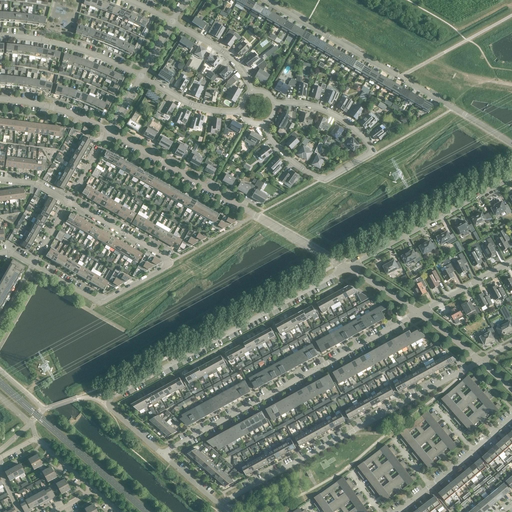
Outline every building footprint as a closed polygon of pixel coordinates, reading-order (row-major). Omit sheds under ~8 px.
[(104,1),(101,0),(97,0),(95,8),(101,9),(104,1)] [(253,3),(248,0),(245,6),(244,8),(249,10),(250,9),(252,10),(256,4),(254,2),(253,3)] [(110,3),(104,1),(101,9),(107,11),(110,3)] [(115,5),(110,3),(107,11),(112,13),(115,5)] [(261,7),(256,4),(252,10),(250,14),(257,19),(259,16),(263,9),(264,8),(261,7)] [(121,7),(115,5),(112,13),(118,16),(121,7)] [(127,9),(121,7),(118,16),(123,18),(127,9)] [(132,12),(127,9),(123,18),(129,20),(132,12)] [(268,11),(263,9),(259,16),(264,19),(265,18),(267,19),(271,13),(269,11),(268,11)] [(138,14),(132,12),(129,20),(134,23),(138,14)] [(276,16),(271,13),(267,19),(267,20),(272,23),(272,22),(275,23),(278,17),(279,17),(276,15),(276,16)] [(143,17),(138,14),(134,23),(139,25),(143,17)] [(46,18),(40,17),(38,26),(44,27),(45,22),(46,23),(47,19),(46,19),(46,18)] [(149,20),(143,17),(139,25),(145,28),(148,30),(150,25),(147,24),(149,20)] [(192,23),(199,27),(203,30),(206,24),(195,17),(192,23)] [(284,20),(278,17),(275,23),(274,25),(279,28),(280,26),(282,28),(286,21),(284,20)] [(215,21),(211,27),(214,28),(214,29),(211,34),(219,39),(225,28),(217,24),(218,23),(215,21)] [(291,24),(286,21),(282,28),(282,29),(287,32),(287,31),(290,32),(294,26),(291,24)] [(78,26),(76,26),(75,29),(77,30),(75,34),(81,36),(84,27),(78,25),(78,26)] [(299,29),(294,26),(290,32),(289,33),(294,36),(295,35),(298,37),(298,36),(299,37),(300,37),(300,38),(303,39),(302,41),(307,44),(308,42),(311,36),(306,33),(303,31),(302,30),(299,28),(299,29)] [(90,29),(84,27),(81,36),(87,37),(90,29)] [(247,30),(254,37),(257,34),(250,27),(247,30)] [(148,30),(145,28),(140,36),(144,38),(148,30)] [(96,31),(90,29),(87,37),(93,39),(96,31)] [(232,36),(232,35),(234,33),(230,29),(226,35),(228,37),(224,42),(227,45),(227,46),(229,47),(230,47),(237,39),(232,36)] [(101,33),(96,31),(93,39),(98,41),(101,33)] [(107,35),(101,33),(98,41),(104,43),(107,35)] [(113,37),(107,35),(104,43),(109,46),(113,37)] [(314,37),(311,36),(308,42),(310,44),(309,45),(314,48),(315,47),(319,40),(314,37)] [(118,40),(113,37),(109,46),(115,48),(118,40)] [(179,42),(180,43),(170,57),(171,57),(178,46),(180,47),(182,48),(184,45),(186,47),(190,49),(188,52),(191,54),(194,48),(192,47),(194,44),(182,37),(179,42)] [(143,39),(139,38),(134,47),(138,49),(143,39)] [(243,42),(245,40),(243,38),(239,42),(241,44),(234,51),(240,57),(249,48),(243,42)] [(124,42),(118,40),(115,48),(120,50),(124,42)] [(321,41),(319,40),(315,47),(318,48),(317,49),(322,52),(323,51),(326,45),(321,42),(321,41)] [(129,45),(124,42),(120,50),(125,53),(129,45)] [(329,46),(326,44),(326,45),(323,51),(325,52),(324,54),(329,57),(330,55),(334,49),(329,46)] [(134,47),(129,45),(125,53),(131,56),(133,52),(136,53),(138,49),(134,47)] [(197,50),(194,49),(191,54),(194,56),(195,54),(199,57),(199,58),(202,60),(204,57),(203,56),(206,50),(199,47),(197,50)] [(336,50),(334,49),(330,55),(333,57),(332,58),(337,61),(338,60),(341,53),(336,50)] [(60,53),(54,51),(52,60),(58,62),(60,53)] [(344,54),(342,53),(341,53),(338,60),(340,61),(339,62),(344,65),(345,64),(349,58),(344,55),(344,54)] [(64,54),(62,63),(61,66),(67,67),(68,64),(70,56),(64,54)] [(214,57),(210,54),(206,59),(210,62),(209,63),(210,64),(210,66),(213,68),(214,67),(215,68),(221,61),(214,56),(214,57)] [(257,66),(264,61),(267,58),(265,55),(259,59),(257,56),(254,58),(251,54),(247,58),(244,61),(249,67),(253,64),(255,64),(257,66)] [(76,57),(70,56),(68,64),(73,66),(76,57)] [(82,59),(76,57),(73,66),(79,68),(82,59)] [(351,59),(349,57),(349,58),(345,64),(348,65),(347,67),(352,70),(353,68),(356,62),(351,59)] [(88,61),(82,59),(79,68),(84,70),(88,61)] [(93,63),(88,61),(84,70),(90,72),(93,63)] [(266,65),(264,61),(257,66),(259,69),(255,77),(261,81),(260,82),(265,84),(267,80),(269,75),(262,71),(266,65)] [(359,63),(357,62),(356,62),(353,68),(355,70),(354,71),(360,74),(360,72),(364,66),(359,63)] [(99,65),(93,63),(90,72),(89,74),(95,76),(95,74),(99,65)] [(104,68),(99,65),(95,74),(101,76),(104,68)] [(222,66),(215,75),(217,77),(218,76),(221,78),(222,78),(224,80),(226,78),(226,79),(227,79),(229,77),(229,76),(232,72),(227,67),(223,71),(220,68),(221,66),(222,66)] [(367,67),(364,66),(360,72),(363,74),(362,75),(367,78),(368,77),(371,71),(366,68),(367,67)] [(110,70),(104,68),(101,76),(106,79),(110,70)] [(115,73),(110,70),(106,79),(111,81),(115,73)] [(158,76),(165,80),(169,83),(172,77),(161,70),(158,76)] [(374,72),(372,70),(371,71),(368,77),(370,78),(370,80),(375,83),(375,81),(379,75),(374,72)] [(210,71),(205,77),(210,80),(214,74),(210,71)] [(121,75),(115,73),(111,81),(115,83),(120,85),(121,82),(118,81),(121,75)] [(179,89),(179,90),(179,91),(180,91),(181,91),(182,90),(182,91),(184,87),(185,87),(186,87),(186,86),(187,86),(187,85),(187,84),(186,84),(187,82),(185,80),(186,77),(181,74),(177,80),(180,81),(177,87),(179,89)] [(231,86),(236,81),(237,82),(239,80),(234,75),(227,82),(228,82),(231,86)] [(382,76),(379,75),(375,81),(378,83),(377,84),(382,87),(383,85),(387,79),(381,76),(382,76)] [(301,84),(301,83),(302,77),(297,77),(296,83),(299,84),(298,94),(299,94),(299,96),(304,96),(304,95),(306,95),(307,84),(301,84)] [(285,95),(289,87),(290,86),(295,87),(296,79),(291,79),(287,86),(283,83),(284,82),(283,81),(282,80),(281,80),(280,82),(279,81),(275,89),(279,91),(282,92),(281,93),(285,95)] [(389,80),(387,79),(383,85),(385,87),(385,88),(390,91),(391,90),(394,84),(389,81),(389,80)] [(39,81),(33,80),(31,89),(38,90),(39,81)] [(197,85),(198,85),(199,82),(194,80),(189,89),(192,90),(193,91),(191,95),(198,98),(199,95),(200,96),(201,95),(202,93),(201,92),(202,89),(199,88),(200,87),(199,86),(197,85)] [(46,82),(39,81),(38,90),(44,91),(46,82)] [(52,84),(46,82),(44,91),(50,93),(52,84)] [(120,85),(115,83),(113,88),(109,88),(108,92),(115,95),(120,85)] [(397,85),(394,83),(394,84),(391,90),(393,91),(392,93),(397,96),(398,94),(402,88),(397,85)] [(317,87),(318,87),(318,86),(315,85),(314,86),(313,86),(310,97),(318,99),(320,92),(323,93),(325,85),(322,84),(321,88),(317,87)] [(55,94),(61,96),(64,87),(57,85),(55,94)] [(70,89),(64,87),(61,96),(67,98),(70,89)] [(241,91),(234,87),(228,98),(235,102),(237,98),(238,98),(238,97),(238,96),(239,96),(241,91)] [(404,89),(402,88),(398,94),(400,96),(400,97),(405,100),(406,98),(409,92),(404,89)] [(76,91),(70,89),(67,98),(73,100),(76,91)] [(145,96),(152,100),(156,103),(160,97),(148,90),(145,96)] [(336,101),(339,94),(333,91),(333,92),(328,90),(324,101),(331,104),(333,100),(334,99),(336,100),(336,101)] [(82,93),(76,91),(73,100),(79,102),(82,93)] [(217,95),(218,96),(218,92),(214,91),(214,92),(210,91),(210,93),(205,92),(204,98),(207,99),(208,99),(208,101),(215,102),(217,95)] [(412,93),(409,92),(406,98),(408,100),(407,101),(412,104),(413,103),(417,97),(412,94),(412,93)] [(88,96),(82,93),(79,102),(85,104),(88,96)] [(114,97),(107,93),(105,97),(107,100),(105,103),(109,105),(114,97)] [(94,98),(88,96),(85,104),(91,107),(94,98)] [(419,98),(417,96),(417,97),(413,103),(416,104),(415,106),(420,109),(421,107),(424,101),(419,98)] [(337,107),(344,111),(345,108),(348,110),(349,108),(352,102),(347,99),(346,100),(342,97),(337,107)] [(100,101),(94,98),(91,107),(96,109),(100,101)] [(109,105),(105,103),(100,101),(96,109),(102,112),(105,107),(108,108),(109,105)] [(427,102),(424,101),(421,107),(423,109),(422,110),(427,113),(432,105),(429,103),(429,104),(427,102)] [(172,113),(173,113),(174,110),(173,109),(176,106),(169,102),(166,106),(165,106),(161,104),(156,113),(163,116),(164,114),(166,115),(167,114),(170,116),(172,113)] [(364,111),(357,105),(349,114),(356,120),(364,111)] [(138,108),(130,120),(130,119),(126,125),(137,132),(141,126),(137,124),(135,123),(137,119),(138,119),(140,115),(135,113),(138,108)] [(181,121),(186,123),(190,113),(183,109),(181,113),(180,114),(177,113),(174,121),(180,124),(181,121)] [(277,121),(275,125),(280,128),(278,132),(281,137),(286,133),(283,129),(285,125),(282,124),(285,120),(287,122),(287,121),(289,118),(291,118),(292,119),(292,112),(289,112),(287,116),(282,113),(279,117),(280,117),(279,118),(278,120),(277,121)] [(299,119),(300,120),(299,123),(306,124),(307,123),(311,124),(313,118),(309,117),(308,117),(309,114),(302,112),(301,116),(300,116),(299,116),(298,118),(299,119)] [(365,128),(367,126),(370,129),(372,127),(376,122),(377,122),(380,120),(371,112),(365,118),(365,117),(364,117),(362,119),(362,120),(363,120),(360,123),(365,128)] [(190,128),(196,130),(197,126),(202,128),(205,117),(197,115),(196,119),(195,119),(195,120),(193,119),(193,118),(190,128)] [(318,127),(318,128),(318,129),(320,130),(321,130),(321,129),(322,129),(322,128),(327,130),(330,124),(326,123),(325,123),(326,120),(319,117),(315,126),(318,127)] [(214,130),(215,129),(219,130),(220,119),(213,118),(211,127),(208,126),(207,133),(213,133),(214,130)] [(152,140),(157,133),(158,131),(149,126),(152,121),(149,119),(145,126),(148,128),(143,135),(152,140)] [(16,122),(11,121),(10,131),(15,131),(15,127),(18,127),(19,122),(19,123),(16,122)] [(240,130),(240,131),(241,130),(240,130),(242,126),(236,123),(234,122),(232,121),(228,128),(224,127),(223,135),(227,136),(228,132),(237,133),(238,134),(240,130)] [(24,123),(19,122),(18,127),(15,127),(15,131),(15,130),(17,131),(23,132),(24,123)] [(342,137),(340,135),(339,135),(343,130),(336,125),(334,128),(333,128),(332,129),(332,130),(332,131),(330,134),(336,139),(335,140),(339,142),(342,137)] [(64,128),(54,127),(53,136),(63,137),(64,128)] [(382,131),(379,127),(370,134),(375,140),(378,138),(380,141),(380,140),(388,134),(384,129),(382,131)] [(261,137),(261,136),(259,135),(259,136),(252,132),(251,133),(248,132),(244,138),(246,138),(244,141),(248,144),(248,145),(249,146),(252,147),(252,148),(253,147),(255,144),(257,145),(259,142),(260,142),(260,141),(262,137),(261,137)] [(295,138),(298,136),(293,132),(288,137),(291,139),(286,144),(288,146),(288,147),(288,148),(289,148),(290,149),(290,148),(291,149),(299,142),(295,138)] [(157,140),(160,142),(159,144),(162,146),(162,145),(164,147),(168,150),(172,143),(168,141),(169,140),(169,139),(160,134),(157,140)] [(82,135),(80,140),(89,145),(92,141),(82,135)] [(310,157),(309,157),(312,153),(305,148),(309,141),(305,138),(301,143),(304,145),(297,155),(300,157),(301,157),(300,157),(301,156),(306,160),(307,160),(308,160),(310,157)] [(351,141),(349,138),(342,145),(347,150),(349,147),(353,151),(359,146),(353,139),(351,141)] [(89,145),(80,140),(81,141),(78,145),(87,150),(89,145)] [(180,145),(180,144),(181,143),(178,141),(174,148),(177,150),(175,153),(182,157),(184,155),(185,155),(187,152),(186,151),(187,149),(180,145)] [(319,156),(321,153),(319,152),(323,144),(319,142),(314,152),(317,154),(312,165),(319,168),(321,163),(322,164),(325,159),(319,156)] [(87,150),(78,145),(76,149),(84,154),(87,150)] [(261,151),(261,150),(259,148),(254,152),(258,158),(260,156),(263,160),(264,159),(264,160),(267,158),(267,157),(272,153),(267,146),(261,151)] [(84,154),(76,149),(73,154),(82,159),(84,154)] [(101,160),(106,163),(111,153),(107,151),(101,160)] [(199,155),(196,154),(192,151),(188,159),(191,160),(190,162),(191,163),(191,162),(193,163),(193,164),(194,164),(193,165),(197,167),(197,166),(198,167),(203,159),(198,157),(199,155)] [(116,156),(111,153),(106,163),(107,162),(111,164),(116,156)] [(82,159),(73,154),(71,158),(79,163),(82,159)] [(120,158),(116,156),(111,164),(115,167),(120,158)] [(276,157),(272,161),(268,165),(272,169),(270,171),(275,175),(281,168),(280,169),(278,167),(279,167),(279,166),(282,163),(276,157)] [(79,163),(71,158),(68,163),(77,168),(79,163)] [(125,161),(120,158),(115,167),(120,169),(125,161)] [(37,160),(37,161),(36,170),(46,171),(47,161),(37,160)] [(206,160),(203,165),(206,167),(204,170),(212,175),(216,170),(210,166),(212,163),(206,160)] [(129,164),(125,161),(120,169),(124,172),(129,164)] [(77,168),(68,163),(66,167),(74,172),(77,168)] [(134,166),(129,164),(124,172),(129,175),(134,166)] [(138,169),(134,166),(129,175),(133,177),(138,169)] [(74,172),(66,167),(63,172),(71,176),(74,172)] [(143,171),(138,169),(133,177),(138,180),(140,175),(143,177),(145,173),(145,172),(145,173),(143,172),(143,171)] [(286,181),(287,182),(286,182),(292,186),(294,182),(297,179),(296,178),(297,176),(298,176),(291,171),(288,175),(287,175),(288,174),(285,172),(279,180),(284,184),(286,181)] [(71,176),(63,172),(60,176),(69,181),(71,176)] [(150,175),(145,173),(143,177),(140,175),(138,180),(139,179),(140,180),(140,181),(145,184),(150,175)] [(234,181),(237,183),(240,177),(237,175),(235,179),(226,174),(222,181),(231,186),(234,181)] [(154,178),(150,175),(145,184),(149,186),(154,178)] [(69,181),(60,176),(58,180),(57,179),(57,180),(66,185),(69,181)] [(158,180),(154,178),(149,186),(154,189),(158,180)] [(258,187),(256,190),(252,198),(262,204),(267,197),(259,192),(264,183),(258,179),(255,185),(258,187)] [(66,185),(57,180),(54,184),(64,190),(66,185)] [(163,183),(158,180),(154,189),(158,191),(163,183)] [(251,191),(254,186),(251,184),(249,187),(241,182),(237,189),(238,189),(237,190),(238,191),(239,192),(240,192),(240,191),(246,194),(248,190),(251,191)] [(167,185),(163,183),(158,191),(162,194),(167,185)] [(82,194),(87,197),(92,187),(88,184),(82,194)] [(172,188),(167,185),(162,194),(167,196),(172,188)] [(92,187),(87,197),(91,199),(96,191),(92,188),(92,187)] [(176,191),(172,188),(167,196),(171,199),(176,191)] [(100,193),(96,191),(91,199),(96,202),(100,193)] [(181,193),(176,191),(171,199),(176,201),(178,197),(181,199),(183,194),(183,195),(181,194),(181,193)] [(105,196),(100,193),(96,202),(100,204),(105,196)] [(188,197),(183,194),(181,199),(178,197),(176,201),(176,202),(177,201),(178,202),(178,203),(183,205),(188,197)] [(48,196),(45,200),(55,206),(57,201),(48,196)] [(105,196),(100,204),(104,207),(109,198),(109,199),(105,197),(105,196)] [(192,200),(188,197),(183,205),(187,208),(192,200)] [(114,201),(109,198),(104,207),(109,209),(114,201)] [(55,206),(45,200),(45,201),(46,201),(44,205),(52,210),(55,206)] [(197,202),(192,200),(187,208),(192,211),(197,202)] [(118,203),(114,201),(109,209),(113,212),(118,203)] [(201,205),(197,202),(192,211),(196,213),(201,205)] [(492,209),(495,215),(496,215),(497,216),(501,214),(500,213),(505,210),(507,214),(511,212),(508,205),(504,206),(502,202),(498,204),(499,205),(492,209)] [(123,206),(118,203),(113,212),(118,214),(123,206)] [(52,210),(44,205),(41,210),(49,215),(52,210)] [(205,207),(201,205),(196,213),(201,216),(205,207)] [(123,206),(118,214),(122,217),(127,208),(126,209),(122,207),(123,206)] [(210,210),(205,207),(201,216),(205,218),(210,210)] [(131,211),(127,208),(122,217),(127,219),(131,211)] [(49,215),(41,210),(38,214),(47,219),(49,215)] [(214,212),(210,210),(205,218),(209,221),(214,212)] [(136,214),(131,211),(127,219),(131,222),(136,214)] [(219,215),(214,212),(209,221),(214,223),(219,215)] [(236,221),(220,212),(219,213),(224,216),(220,221),(228,226),(231,224),(230,224),(231,222),(233,223),(237,221),(236,221)] [(482,213),(472,218),(476,225),(485,220),(487,222),(493,219),(489,213),(486,214),(486,215),(484,216),(482,213)] [(47,219),(38,214),(36,219),(44,224),(47,219)] [(65,223),(70,226),(75,216),(71,214),(65,223)] [(133,223),(137,226),(142,217),(137,214),(133,223)] [(219,215),(214,223),(212,226),(220,231),(223,229),(222,229),(222,228),(223,227),(224,228),(228,226),(220,221),(216,219),(219,215)] [(80,219),(75,216),(70,226),(69,227),(74,230),(75,227),(80,219)] [(146,220),(142,217),(137,226),(142,228),(146,220)] [(44,224),(36,219),(33,223),(42,228),(44,224)] [(84,221),(80,219),(75,227),(79,230),(84,221)] [(151,222),(146,220),(142,228),(146,231),(151,222)] [(89,224),(84,221),(79,230),(80,230),(80,229),(84,232),(89,224)] [(151,222),(146,231),(151,233),(155,225),(151,223),(151,222)] [(463,233),(463,234),(465,236),(468,234),(467,231),(470,230),(472,232),(475,231),(472,224),(468,226),(466,222),(462,224),(460,225),(456,227),(455,227),(456,228),(460,235),(463,233)] [(42,228),(33,223),(31,228),(39,233),(42,228)] [(93,227),(89,224),(84,232),(88,234),(88,235),(93,227)] [(160,227),(155,225),(151,233),(155,236),(160,227)] [(97,229),(93,227),(88,235),(92,238),(97,229)] [(164,230),(160,227),(155,236),(159,238),(164,230)] [(39,233),(31,228),(28,232),(37,237),(39,233)] [(190,228),(190,229),(189,230),(193,232),(190,238),(198,242),(201,241),(200,241),(200,240),(201,239),(203,240),(207,238),(206,237),(206,238),(190,228)] [(102,232),(97,229),(92,238),(97,240),(102,232)] [(169,232),(164,230),(159,238),(164,241),(169,232)] [(509,240),(509,238),(504,230),(500,233),(502,237),(496,241),(502,251),(510,247),(506,241),(509,240)] [(37,237),(28,232),(26,237),(34,241),(37,237)] [(106,234),(102,232),(97,240),(98,239),(102,242),(101,242),(101,243),(106,234)] [(173,235),(169,232),(164,241),(168,243),(173,235)] [(449,244),(456,240),(453,234),(449,236),(447,232),(437,237),(441,244),(447,241),(449,244)] [(111,237),(106,234),(101,243),(106,245),(111,237)] [(178,237),(173,235),(168,243),(173,246),(178,237)] [(182,243),(189,247),(192,245),(193,244),(194,244),(198,242),(190,238),(186,235),(182,243)] [(34,241),(26,237),(23,241),(22,240),(32,246),(34,241)] [(115,239),(111,237),(106,245),(107,245),(110,247),(110,248),(115,239)] [(182,240),(178,237),(173,246),(177,249),(182,240)] [(496,247),(491,238),(487,240),(489,244),(483,247),(489,258),(497,254),(493,248),(496,247)] [(120,242),(115,239),(110,248),(115,250),(120,242)] [(32,246),(22,240),(19,245),(29,250),(32,246)] [(426,242),(424,243),(423,244),(423,245),(420,247),(424,254),(426,252),(427,254),(432,251),(431,250),(433,248),(434,249),(437,247),(434,243),(431,244),(430,241),(426,243),(426,242)] [(124,244),(120,242),(115,250),(119,253),(124,244)] [(128,247),(124,244),(119,253),(124,255),(128,247)] [(46,257),(50,260),(56,250),(51,247),(46,257)] [(133,249),(128,247),(124,255),(128,258),(133,249)] [(482,255),(477,248),(472,251),(473,253),(468,255),(474,266),(481,262),(479,258),(483,257),(482,255)] [(137,252),(133,249),(128,258),(132,260),(137,252)] [(56,250),(50,260),(55,262),(60,254),(56,251),(56,250)] [(410,252),(409,252),(409,251),(405,253),(406,255),(402,257),(406,264),(413,260),(415,263),(422,259),(418,251),(415,253),(413,251),(410,252)] [(142,255),(137,252),(132,260),(137,263),(142,255)] [(162,262),(146,253),(145,254),(149,257),(146,262),(153,267),(156,265),(156,263),(158,264),(162,262)] [(467,263),(462,253),(458,255),(461,260),(454,264),(460,274),(467,270),(464,264),(467,263)] [(64,256),(60,254),(55,262),(59,265),(64,256)] [(69,259),(64,256),(59,265),(64,267),(69,259)] [(73,261),(69,259),(64,267),(68,270),(73,261)] [(13,260),(12,261),(9,266),(0,281),(0,312),(1,311),(2,309),(4,305),(5,305),(6,303),(6,302),(8,298),(8,299),(10,296),(9,296),(12,292),(13,290),(15,286),(16,286),(17,284),(16,284),(19,280),(20,278),(20,277),(22,273),(23,274),(24,271),(26,267),(13,260)] [(137,267),(145,272),(148,270),(147,269),(148,268),(150,269),(153,267),(146,262),(142,260),(137,267)] [(77,264),(73,261),(68,270),(73,272),(77,264)] [(394,271),(394,272),(402,267),(399,262),(396,264),(394,261),(384,267),(385,269),(384,270),(386,274),(387,273),(388,274),(394,271)] [(82,266),(77,264),(73,272),(77,275),(82,266)] [(454,269),(451,264),(446,266),(447,269),(442,272),(444,275),(443,275),(443,276),(444,278),(445,278),(446,278),(447,281),(454,277),(451,271),(454,269)] [(86,269),(82,266),(77,275),(82,277),(86,269)] [(91,271),(86,269),(82,277),(86,280),(91,271)] [(116,269),(115,270),(115,271),(119,273),(116,279),(123,283),(126,282),(126,281),(126,280),(128,281),(132,279),(132,278),(131,278),(116,269)] [(95,274),(91,271),(86,280),(90,282),(95,274)] [(439,285),(437,281),(440,280),(435,271),(430,274),(431,276),(426,278),(432,289),(439,285)] [(100,277),(95,274),(90,282),(95,285),(100,277)] [(111,276),(108,282),(109,282),(107,284),(115,288),(118,286),(117,286),(118,285),(120,286),(123,283),(116,279),(111,276)] [(104,279),(100,277),(95,285),(99,288),(104,279)] [(416,280),(418,284),(419,284),(413,287),(415,292),(417,291),(419,295),(420,296),(426,293),(422,285),(425,283),(422,277),(416,280)] [(109,282),(108,282),(104,279),(99,288),(104,290),(102,293),(104,294),(107,292),(104,290),(107,284),(109,282)] [(349,286),(346,287),(346,288),(345,288),(344,288),(349,297),(356,293),(362,302),(370,298),(355,290),(354,289),(349,286)] [(497,286),(489,290),(495,300),(500,298),(501,300),(507,297),(501,288),(498,289),(497,286)] [(349,297),(344,288),(342,289),(342,290),(341,291),(341,290),(340,291),(344,299),(349,297)] [(344,299),(340,291),(337,292),(336,293),(335,293),(340,302),(344,299)] [(340,302),(335,293),(333,294),(333,295),(332,295),(331,296),(335,304),(340,302)] [(481,308),(486,305),(487,307),(493,304),(492,304),(491,300),(488,295),(485,297),(483,293),(476,297),(481,308)] [(335,304),(331,296),(328,297),(329,297),(327,298),(327,297),(326,298),(331,307),(335,304)] [(331,307),(326,298),(324,299),(324,300),(323,300),(322,300),(326,309),(331,307)] [(327,311),(326,309),(322,300),(319,302),(320,302),(318,303),(318,302),(317,303),(323,313),(327,311)] [(467,302),(461,305),(467,315),(468,315),(469,318),(477,314),(477,315),(481,313),(477,306),(474,308),(471,303),(469,304),(468,303),(467,303),(467,302)] [(312,306),(309,307),(310,308),(309,308),(308,308),(307,308),(312,317),(317,314),(312,306)] [(386,309),(382,306),(375,310),(380,320),(385,317),(381,312),(386,309)] [(511,316),(506,306),(500,309),(506,320),(511,316)] [(312,317),(307,308),(305,309),(305,310),(304,311),(304,310),(303,311),(308,319),(312,317)] [(456,309),(455,308),(452,310),(452,311),(450,313),(451,315),(450,316),(452,319),(453,318),(454,320),(458,318),(459,319),(462,317),(461,316),(462,315),(458,308),(456,309)] [(380,320),(375,310),(370,313),(375,322),(380,320)] [(308,319),(303,311),(301,312),(300,313),(299,313),(298,313),(303,322),(308,319)] [(303,322),(298,313),(296,314),(296,315),(295,316),(295,315),(294,316),(299,324),(303,322)] [(375,322),(370,313),(366,315),(371,325),(375,322)] [(371,325),(366,315),(361,317),(367,328),(367,327),(371,325)] [(299,324),(294,316),(292,317),(291,318),(291,317),(289,318),(294,327),(299,324)] [(367,328),(361,317),(357,320),(363,331),(367,328)] [(295,328),(294,327),(289,318),(287,319),(287,320),(286,320),(285,320),(291,331),(295,328)] [(510,331),(511,330),(511,331),(511,318),(500,325),(501,327),(497,329),(498,330),(497,330),(498,334),(500,333),(501,336),(505,334),(505,335),(511,332),(510,331)] [(291,331),(285,320),(283,322),(282,323),(282,322),(281,323),(285,332),(286,333),(291,331)] [(363,331),(357,320),(352,322),(358,333),(363,331)] [(358,333),(352,322),(348,325),(353,334),(357,332),(358,333)] [(285,332),(281,323),(278,324),(278,325),(277,325),(276,325),(281,334),(285,332)] [(353,334),(348,325),(343,327),(349,337),(353,334)] [(349,337),(343,327),(339,330),(345,341),(344,339),(349,337)] [(271,328),(268,330),(269,330),(268,331),(267,330),(266,331),(271,339),(272,341),(277,339),(271,328)] [(495,334),(492,328),(485,332),(486,332),(483,334),(484,335),(480,337),(482,340),(480,341),(482,343),(483,343),(485,345),(494,340),(492,336),(495,334)] [(345,341),(339,330),(334,332),(340,343),(345,341)] [(271,339),(266,331),(264,332),(263,333),(262,333),(267,342),(271,339)] [(426,336),(419,331),(412,335),(415,342),(426,336)] [(340,343),(334,332),(330,335),(336,346),(340,343)] [(412,335),(410,332),(406,335),(405,333),(405,334),(411,345),(415,342),(412,335)] [(267,342),(262,333),(259,334),(260,335),(259,336),(258,335),(257,336),(262,344),(267,342)] [(411,345),(405,334),(400,336),(407,347),(411,345)] [(336,346),(330,335),(325,337),(331,348),(336,346)] [(262,344),(257,336),(255,337),(254,338),(254,337),(253,338),(258,347),(262,344)] [(407,347),(400,336),(396,338),(402,349),(407,347)] [(331,348),(325,337),(321,339),(327,350),(331,348)] [(258,347),(253,338),(251,339),(251,340),(250,340),(249,340),(248,340),(253,349),(258,347)] [(402,349),(396,338),(392,341),(398,352),(402,349)] [(327,350),(321,339),(316,342),(322,353),(327,350)] [(253,349),(248,340),(246,342),(245,343),(245,342),(244,343),(249,352),(253,349)] [(398,352),(392,341),(387,343),(393,354),(398,352)] [(249,352),(244,343),(242,344),(242,345),(241,345),(240,345),(239,345),(244,354),(249,352)] [(393,354),(387,343),(388,345),(383,347),(389,357),(393,354)] [(312,344),(308,347),(314,358),(318,355),(312,344)] [(245,356),(244,354),(239,345),(237,347),(236,348),(236,347),(235,348),(240,356),(241,358),(245,356)] [(314,358),(308,347),(303,349),(309,360),(314,358)] [(389,357),(383,347),(379,350),(384,359),(389,357)] [(240,356),(235,348),(233,349),(233,350),(232,350),(230,350),(235,359),(240,356)] [(309,360),(303,349),(299,352),(305,363),(309,360)] [(235,359),(230,350),(228,352),(227,353),(227,352),(226,353),(230,361),(235,359)] [(384,359),(379,350),(375,352),(374,351),(380,362),(384,359)] [(380,362),(374,351),(369,353),(375,364),(380,362)] [(305,363),(299,352),(294,354),(299,364),(304,361),(304,363),(305,363)] [(375,364),(369,353),(365,356),(371,367),(375,364)] [(299,364),(294,354),(290,357),(295,366),(299,364)] [(457,360),(449,354),(444,357),(448,365),(449,365),(449,364),(450,364),(457,360)] [(221,355),(218,357),(219,357),(218,358),(217,357),(216,358),(221,367),(226,364),(221,355)] [(371,367),(365,356),(365,357),(361,359),(366,369),(371,367)] [(295,366),(290,357),(285,359),(290,369),(295,366)] [(448,365),(444,357),(439,359),(444,368),(446,366),(447,365),(447,366),(448,365)] [(221,367),(216,358),(214,359),(214,360),(213,360),(212,360),(216,369),(221,367)] [(290,369),(285,359),(281,361),(286,371),(290,369)] [(366,369),(361,359),(356,362),(362,371),(366,369)] [(444,368),(439,359),(435,362),(439,370),(442,369),(441,369),(442,368),(443,368),(444,368)] [(216,369),(212,360),(209,362),(210,362),(209,363),(208,362),(207,363),(212,372),(216,369)] [(286,371),(281,361),(276,364),(281,374),(286,371)] [(362,371),(356,362),(352,364),(351,363),(357,374),(362,371)] [(439,370),(435,362),(430,364),(435,373),(437,371),(438,370),(438,371),(439,370)] [(213,373),(212,372),(207,363),(205,364),(205,365),(204,365),(203,365),(208,374),(208,376),(213,373)] [(357,374),(351,363),(347,365),(353,376),(357,374)] [(281,374),(276,364),(272,366),(278,377),(277,376),(281,374)] [(435,373),(430,364),(426,367),(430,375),(432,374),(432,373),(433,373),(434,373),(435,373)] [(208,374),(203,365),(200,367),(201,367),(200,368),(199,367),(198,368),(203,376),(208,374)] [(353,376),(347,365),(342,368),(348,379),(353,376)] [(278,377),(272,366),(267,369),(273,380),(278,377)] [(430,375),(426,367),(421,369),(426,377),(428,376),(429,375),(429,376),(430,375)] [(203,376),(198,368),(196,369),(196,370),(195,370),(194,370),(199,379),(203,376)] [(348,379),(342,368),(343,369),(339,372),(344,381),(348,379)] [(416,370),(417,372),(421,380),(423,379),(423,378),(424,378),(425,378),(426,377),(421,369),(420,368),(416,370)] [(273,380),(267,369),(263,371),(269,382),(273,380)] [(199,379),(194,370),(192,372),(191,373),(190,372),(189,373),(194,381),(199,379)] [(269,382),(263,371),(258,374),(264,385),(269,382)] [(344,381),(339,372),(334,374),(339,384),(344,381)] [(421,380),(417,372),(412,374),(417,382),(419,381),(420,380),(420,381),(421,380)] [(194,381),(189,373),(187,374),(187,375),(186,375),(185,375),(189,384),(194,381)] [(264,385),(258,374),(254,376),(259,386),(263,383),(264,385)] [(417,382),(412,374),(408,377),(412,385),(415,384),(414,383),(415,383),(416,383),(417,382)] [(463,380),(463,381),(455,388),(461,394),(463,393),(460,390),(466,384),(469,387),(477,380),(474,377),(471,379),(468,375),(463,380)] [(259,386),(254,376),(249,379),(254,388),(259,386)] [(335,386),(330,376),(325,379),(330,389),(335,386)] [(412,385),(408,377),(403,379),(408,387),(410,386),(411,385),(412,385)] [(180,378),(177,379),(178,380),(176,380),(175,380),(180,389),(181,391),(185,388),(180,378)] [(330,389),(325,379),(321,381),(320,380),(326,391),(330,389)] [(408,387),(403,379),(399,382),(403,390),(406,388),(405,388),(407,388),(408,387)] [(180,389),(175,380),(173,382),(172,383),(172,382),(171,383),(175,392),(180,389)] [(326,391),(320,380),(315,382),(321,393),(326,391)] [(480,384),(477,380),(469,387),(472,391),(466,396),(463,393),(461,394),(467,401),(481,389),(478,386),(480,384)] [(245,381),(240,383),(246,393),(250,391),(245,381)] [(321,393),(315,382),(311,385),(317,396),(321,393)] [(403,390),(399,382),(394,384),(399,392),(401,391),(402,390),(403,390)] [(175,392),(171,383),(168,384),(169,385),(168,385),(167,385),(166,385),(171,394),(175,392)] [(246,393),(240,383),(236,386),(242,397),(241,395),(246,393)] [(171,394),(166,385),(164,387),(163,388),(163,387),(162,388),(166,396),(171,394)] [(317,396),(311,385),(306,387),(313,398),(317,396)] [(385,387),(385,389),(390,397),(392,396),(392,395),(393,395),(395,394),(389,385),(385,387)] [(242,397),(236,386),(231,388),(237,399),(242,397)] [(313,398),(306,387),(307,389),(303,391),(308,401),(313,398)] [(166,396),(162,388),(159,389),(160,390),(159,390),(158,390),(157,390),(162,399),(166,396)] [(237,399),(231,388),(227,391),(233,402),(237,399)] [(461,394),(455,388),(447,394),(441,399),(444,403),(442,405),(445,409),(453,402),(450,398),(457,393),(459,396),(461,394)] [(390,397),(385,389),(381,391),(385,399),(388,398),(389,397),(389,398),(390,397)] [(483,392),(481,389),(467,401),(473,408),(475,406),(472,403),(478,398),(481,401),(489,394),(486,390),(483,392)] [(162,399),(157,390),(155,392),(154,393),(154,392),(153,393),(157,401),(162,399)] [(233,402),(227,391),(222,393),(228,403),(232,401),(233,402)] [(308,401),(303,391),(298,394),(304,403),(308,401)] [(385,399),(381,391),(377,394),(381,402),(383,401),(383,400),(384,400),(385,399)] [(158,403),(157,401),(153,393),(150,394),(151,395),(150,395),(149,395),(148,395),(153,404),(154,406),(158,403)] [(228,403),(222,393),(218,396),(223,405),(228,403)] [(304,403),(298,394),(294,396),(299,406),(304,403)] [(381,402),(377,394),(372,396),(376,404),(379,403),(380,402),(381,402)] [(467,401),(461,394),(459,396),(462,399),(456,405),(453,402),(445,409),(448,412),(451,410),(454,413),(467,401)] [(492,397),(489,394),(481,401),(484,404),(477,410),(475,406),(473,408),(479,415),(492,403),(490,400),(492,397)] [(153,404),(148,395),(146,396),(146,397),(145,398),(145,397),(144,398),(149,406),(153,404)] [(223,405),(218,396),(214,398),(220,409),(219,408),(223,405)] [(299,406),(294,396),(289,398),(295,408),(299,406)] [(376,404),(372,396),(368,399),(372,407),(374,406),(374,405),(375,405),(376,404)] [(149,406),(144,398),(141,399),(142,399),(141,400),(140,399),(139,400),(144,409),(149,406)] [(220,409),(214,398),(209,401),(215,412),(220,409)] [(295,408),(289,398),(285,401),(290,411),(295,408)] [(358,403),(359,404),(363,412),(365,410),(366,410),(368,409),(363,401),(362,399),(358,402),(358,403)] [(372,407),(368,399),(363,401),(368,409),(370,408),(371,407),(372,407)] [(144,409),(139,400),(138,401),(139,401),(137,402),(137,401),(131,404),(139,411),(144,409)] [(215,412),(209,401),(205,403),(211,414),(215,412)] [(290,411),(285,401),(281,403),(280,402),(286,413),(290,411)] [(473,408),(467,401),(454,413),(456,416),(454,419),(457,422),(465,415),(462,412),(469,406),(471,409),(473,408)] [(286,413),(280,402),(275,404),(281,415),(286,413)] [(211,414),(205,403),(200,405),(206,417),(211,414)] [(495,406),(492,403),(479,415),(485,422),(487,419),(485,416),(490,411),(493,414),(501,407),(498,404),(495,406)] [(281,415),(275,404),(271,407),(277,418),(281,415)] [(363,412),(359,404),(354,406),(359,414),(361,413),(362,412),(363,412)] [(206,417),(200,405),(196,408),(202,419),(206,417)] [(359,414),(354,406),(350,408),(354,417),(356,415),(357,414),(358,415),(359,414)] [(277,418),(271,407),(266,409),(272,420),(277,418)] [(344,409),(345,411),(349,419),(352,418),(352,417),(353,417),(354,417),(350,408),(349,407),(344,409)] [(202,419),(196,408),(191,410),(197,421),(202,419)] [(479,415),(473,408),(471,409),(474,413),(468,418),(465,415),(457,422),(460,426),(463,423),(465,427),(479,415)] [(197,421),(191,410),(187,413),(192,422),(196,420),(197,421)] [(422,416),(414,422),(420,429),(422,428),(419,425),(426,419),(428,423),(437,416),(434,412),(431,414),(428,411),(422,416)] [(262,412),(257,414),(263,425),(268,423),(262,412)] [(192,422),(187,413),(182,415),(183,418),(180,420),(187,425),(192,422)] [(345,421),(341,413),(336,416),(341,424),(343,423),(343,422),(344,422),(345,421)] [(263,425),(257,414),(253,417),(259,428),(263,425)] [(163,419),(159,415),(149,420),(155,425),(155,424),(156,425),(155,426),(156,427),(163,419)] [(485,422),(479,415),(465,427),(468,430),(466,432),(469,436),(477,429),(474,425),(480,420),(483,424),(485,422)] [(341,424),(336,416),(332,418),(336,426),(338,425),(339,424),(340,425),(341,424)] [(440,420),(437,416),(428,423),(431,426),(424,431),(422,428),(420,429),(426,436),(440,425),(437,422),(440,420)] [(259,428),(253,417),(248,419),(254,430),(259,428)] [(336,426),(332,418),(327,421),(332,429),(334,428),(334,427),(335,427),(336,426)] [(167,422),(163,419),(156,427),(158,428),(159,428),(160,429),(159,429),(160,430),(167,422)] [(254,430),(248,419),(244,422),(250,433),(254,430)] [(332,429),(327,421),(323,423),(327,431),(329,430),(330,429),(331,429),(332,429)] [(171,426),(167,422),(160,430),(162,432),(163,431),(164,432),(163,432),(164,433),(171,426)] [(250,433),(244,422),(244,423),(240,425),(245,435),(250,433)] [(420,429),(414,422),(406,429),(400,434),(403,437),(400,439),(403,443),(412,436),(409,433),(416,428),(418,431),(420,429)] [(327,431),(323,423),(318,426),(323,434),(325,432),(326,432),(327,431)] [(245,435),(240,425),(236,428),(241,438),(245,435)] [(442,428),(440,425),(426,436),(431,443),(433,442),(430,439),(437,433),(440,437),(448,430),(445,426),(442,428)] [(177,432),(171,426),(164,433),(165,434),(166,434),(166,435),(168,437),(177,432)] [(323,434),(318,426),(314,428),(318,436),(321,435),(320,435),(321,434),(322,434),(323,434)] [(241,438),(236,428),(231,430),(236,440),(241,438)] [(318,436),(314,428),(309,430),(314,439),(316,437),(317,436),(317,437),(318,436)] [(426,436),(420,429),(418,431),(421,434),(415,439),(414,440),(412,436),(403,443),(406,447),(409,445),(412,448),(426,436)] [(236,440),(231,430),(227,433),(232,442),(236,440)] [(314,439),(309,430),(305,433),(309,441),(312,440),(311,440),(313,439),(314,439)] [(451,433),(448,430),(440,437),(442,440),(436,445),(433,442),(431,443),(437,450),(451,439),(448,436),(451,433)] [(232,442),(227,433),(222,435),(222,434),(221,434),(227,445),(232,442)] [(309,441),(305,433),(300,435),(305,444),(307,442),(308,441),(308,442),(309,441)] [(227,445),(221,434),(217,436),(223,447),(227,445)] [(295,436),(296,438),(300,446),(303,445),(303,444),(304,444),(305,444),(300,435),(299,434),(295,436)] [(511,441),(507,435),(505,437),(505,438),(503,440),(502,440),(509,447),(511,444),(511,441)] [(223,447),(217,436),(218,438),(208,443),(214,447),(216,446),(218,450),(223,447)] [(431,443),(426,436),(412,448),(414,451),(412,453),(415,457),(423,450),(420,447),(427,442),(430,445),(431,443)] [(454,442),(451,439),(437,450),(443,457),(445,455),(443,452),(448,447),(451,451),(460,444),(456,440),(454,442)] [(296,448),(292,440),(287,443),(291,451),(294,450),(294,449),(295,449),(296,448)] [(509,447),(502,440),(500,442),(498,445),(497,444),(504,452),(504,451),(506,453),(509,450),(508,448),(508,447),(509,448),(509,447)] [(281,443),(282,445),(287,453),(289,452),(290,451),(291,451),(287,443),(286,441),(281,443)] [(437,450),(431,443),(430,445),(432,448),(426,453),(423,450),(415,457),(418,461),(421,459),(423,462),(437,450)] [(504,452),(497,444),(495,446),(495,447),(493,449),(492,448),(499,456),(503,452),(504,452)] [(287,453),(282,445),(278,448),(282,456),(285,454),(286,454),(287,453)] [(380,449),(372,456),(378,463),(379,462),(377,458),(383,453),(384,453),(386,457),(395,450),(392,446),(389,448),(386,445),(380,449)] [(273,448),(273,450),(278,458),(280,457),(281,456),(282,456),(278,448),(277,446),(273,448)] [(499,456),(492,448),(490,451),(488,453),(487,453),(494,461),(494,460),(496,462),(500,458),(498,457),(499,456)] [(201,452),(197,449),(188,454),(193,458),(194,459),(194,460),(201,452)] [(278,458),(273,450),(269,453),(273,461),(276,459),(277,459),(278,458)] [(398,454),(395,450),(386,457),(389,460),(382,465),(379,462),(378,463),(383,470),(397,459),(395,456),(398,454)] [(443,457),(437,450),(423,462),(426,465),(423,467),(426,471),(435,464),(432,461),(437,456),(438,456),(440,460),(443,457)] [(201,452),(194,460),(196,462),(197,461),(198,462),(197,462),(198,463),(206,454),(202,451),(201,452)] [(259,456),(260,457),(264,466),(267,464),(268,463),(268,464),(269,463),(265,455),(264,453),(259,456)] [(273,461),(269,453),(265,455),(269,463),(271,462),(272,461),(273,461)] [(494,461),(487,453),(485,455),(485,456),(483,458),(482,457),(489,465),(490,464),(491,466),(495,463),(493,461),(494,461)] [(210,458),(206,454),(198,463),(200,465),(201,465),(202,465),(201,466),(202,467),(209,459),(210,458)] [(37,467),(38,468),(40,470),(44,467),(42,465),(40,462),(39,461),(39,460),(38,458),(37,455),(29,460),(34,469),(37,467)] [(378,463),(372,456),(364,462),(358,467),(360,470),(358,472),(361,476),(369,470),(367,466),(373,461),(376,464),(378,463)] [(264,466),(260,457),(255,460),(260,468),(262,467),(263,466),(264,466)] [(212,463),(209,459),(202,467),(204,468),(205,468),(205,469),(206,470),(212,463)] [(400,463),(397,459),(383,470),(389,477),(390,476),(388,473),(395,468),(397,471),(406,464),(403,460),(400,463)] [(480,459),(477,461),(477,462),(478,462),(475,464),(474,464),(481,472),(481,471),(486,467),(486,468),(486,467),(483,464),(484,463),(480,459)] [(260,468),(255,460),(251,462),(255,471),(258,469),(259,468),(259,469),(260,468)] [(255,471),(251,462),(246,465),(251,473),(253,472),(253,471),(254,471),(255,471)] [(216,466),(212,463),(206,470),(208,472),(208,471),(209,472),(209,473),(210,473),(216,466)] [(383,470),(378,463),(376,464),(378,468),(372,473),(369,470),(361,476),(363,480),(366,478),(369,481),(383,470)] [(20,464),(15,467),(19,475),(24,473),(20,464)] [(409,468),(406,464),(397,471),(400,474),(393,479),(390,476),(389,477),(394,485),(408,474),(406,470),(409,468)] [(481,472),(474,464),(472,466),(473,466),(470,468),(469,468),(476,476),(476,475),(477,475),(480,472),(481,472)] [(11,468),(10,469),(9,469),(14,478),(19,475),(15,467),(14,465),(11,467),(11,468)] [(251,473),(246,465),(242,467),(246,476),(249,474),(250,473),(250,474),(251,473)] [(220,469),(216,466),(210,473),(212,475),(213,475),(213,476),(214,477),(220,469)] [(47,469),(44,467),(40,470),(42,472),(48,482),(51,480),(54,482),(58,479),(56,477),(50,467),(47,469)] [(10,481),(14,478),(9,469),(10,469),(9,468),(6,470),(5,471),(4,470),(4,471),(10,481)] [(476,476),(469,468),(467,470),(468,471),(465,473),(464,472),(471,480),(475,476),(476,476)] [(224,473),(220,469),(214,477),(216,478),(217,479),(217,480),(224,473)] [(389,477),(383,470),(369,481),(371,484),(369,487),(372,490),(380,484),(378,481),(378,480),(384,475),(387,479),(389,477)] [(224,472),(224,473),(217,480),(219,482),(220,481),(221,482),(220,483),(221,483),(228,476),(229,475),(225,471),(224,472)] [(471,480),(464,472),(462,474),(462,475),(460,477),(459,476),(466,484),(470,480),(471,480)] [(411,477),(408,474),(394,485),(400,492),(402,490),(400,486),(405,482),(408,485),(417,479),(414,475),(411,477)] [(235,482),(228,476),(221,483),(222,484),(223,484),(224,485),(223,485),(225,487),(235,482)] [(466,484),(459,476),(457,478),(457,479),(457,478),(457,479),(455,481),(454,480),(454,481),(461,489),(461,488),(465,484),(465,485),(466,484)] [(337,481),(337,482),(329,488),(334,495),(336,494),(334,490),(340,486),(340,485),(343,489),(352,483),(349,479),(346,481),(343,477),(337,481)] [(394,485),(389,477),(387,479),(389,482),(383,487),(380,484),(372,490),(374,494),(377,492),(380,495),(394,485)] [(61,482),(58,479),(54,482),(56,484),(61,494),(70,489),(68,486),(67,487),(67,485),(67,484),(66,485),(65,483),(66,483),(64,480),(61,482)] [(461,489),(454,481),(452,482),(452,483),(450,485),(449,485),(455,493),(456,493),(456,492),(457,494),(461,491),(460,489),(460,488),(460,489),(461,489)] [(355,487),(352,483),(343,489),(345,492),(338,497),(336,494),(334,495),(339,502),(354,492),(352,489),(355,487)] [(504,483),(497,489),(504,496),(503,495),(506,493),(507,493),(507,494),(510,491),(510,490),(504,484),(505,484),(504,483)] [(400,492),(394,485),(380,495),(382,499),(380,501),(383,505),(391,498),(388,495),(394,490),(397,494),(400,492)] [(455,493),(449,485),(446,487),(447,487),(445,490),(444,489),(450,497),(451,497),(450,497),(451,496),(452,498),(456,495),(455,493)] [(50,487),(44,491),(49,500),(49,501),(53,499),(52,498),(54,497),(55,498),(55,497),(50,487)] [(334,495),(329,488),(320,494),(320,493),(314,498),(317,502),(314,504),(317,508),(326,501),(323,498),(330,493),(332,496),(334,495)] [(450,497),(444,489),(441,491),(442,491),(442,492),(439,494),(439,493),(445,501),(446,501),(445,501),(450,497)] [(504,496),(497,489),(495,491),(494,489),(490,492),(492,494),(491,494),(497,502),(497,501),(500,498),(500,499),(504,496)] [(49,500),(44,491),(39,493),(44,502),(44,503),(47,502),(47,501),(49,500)] [(357,495),(354,492),(339,502),(345,510),(346,508),(344,505),(351,500),(353,504),(362,497),(359,493),(357,495)] [(44,502),(39,493),(34,496),(39,504),(40,506),(43,504),(42,503),(44,503),(44,502)] [(497,502),(491,494),(489,496),(488,495),(484,498),(485,499),(485,500),(491,507),(490,506),(493,503),(494,504),(497,502)] [(326,511),(339,502),(334,495),(332,496),(335,500),(328,505),(326,501),(317,508),(319,511),(322,509),(324,511),(326,511)] [(39,504),(34,496),(30,498),(34,506),(39,504)] [(432,499),(432,498),(430,500),(436,509),(436,508),(441,505),(441,504),(435,496),(435,497),(433,499),(432,499)] [(365,501),(362,497),(353,504),(356,507),(349,511),(346,508),(345,510),(346,511),(357,511),(365,507),(362,503),(365,501)] [(34,506),(30,498),(26,500),(30,509),(30,508),(34,506)] [(30,509),(26,500),(20,504),(24,511),(26,511),(27,511),(28,511),(31,510),(30,508),(30,509)] [(436,509),(430,500),(429,500),(430,501),(427,503),(427,502),(424,504),(430,511),(431,511),(434,511),(436,511),(435,509),(436,509)] [(491,507),(485,500),(482,501),(481,500),(477,503),(479,505),(478,505),(483,511),(484,511),(487,509),(487,510),(491,507)] [(345,510),(339,502),(326,511),(334,511),(340,508),(343,511),(345,510)]
